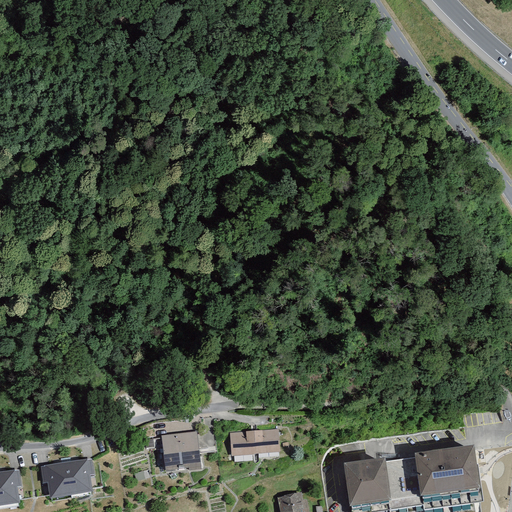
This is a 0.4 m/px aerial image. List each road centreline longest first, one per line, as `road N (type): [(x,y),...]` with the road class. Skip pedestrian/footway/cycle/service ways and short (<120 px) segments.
road 1 (residential): [(239,404),(147,417),(68,443),(0,448)]
road 2 (unclassified): [(370,0),(511,193)]
